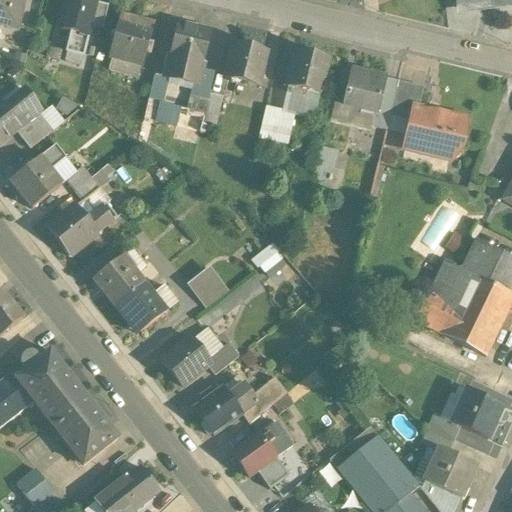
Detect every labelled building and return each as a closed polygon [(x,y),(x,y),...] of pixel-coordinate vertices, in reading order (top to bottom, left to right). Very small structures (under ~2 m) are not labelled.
[(0,0),(0,25),(15,29),(21,2),(9,0),(0,0)] [(94,3),(81,0),(66,0),(59,31),(70,34),(86,37),(89,26),(94,3)] [(107,6),(94,3),(89,26),(101,29),(107,6)] [(118,18),(108,57),(142,65),(150,32),(135,28),(136,22),(118,18)] [(206,32),(175,24),(162,79),(196,87),(197,87),(201,71),(206,48),(202,47),(206,32)] [(86,37),(70,34),(65,53),(66,53),(81,57),(86,37)] [(265,52),(232,45),(224,79),(257,87),(265,52)] [(60,52),(48,48),(45,58),(58,61),(60,52)] [(327,60),(294,52),(285,87),(288,88),(287,94),(304,98),(305,92),(318,95),(327,60)] [(81,57),(66,53),(64,62),(79,66),(81,57)] [(213,73),(201,71),(197,87),(196,87),(193,99),(194,100),(206,102),(207,99),(213,73)] [(383,80),(365,75),(365,78),(350,75),(342,107),(373,114),(375,115),(383,80)] [(396,83),(383,80),(375,115),(373,114),(369,128),(385,131),(388,118),(396,83)] [(422,89),(396,83),(388,118),(410,123),(413,107),(417,108),(422,89)] [(39,114),(18,88),(0,102),(0,104),(20,129),(37,115),(39,114)] [(223,102),(207,99),(206,102),(201,122),(218,126),(223,102)] [(201,122),(206,102),(194,100),(191,114),(190,113),(167,108),(167,110),(156,108),(152,122),(198,133),(201,122)] [(20,129),(0,104),(0,145),(9,138),(15,133),(20,129)] [(417,108),(413,107),(410,123),(404,144),(416,147),(415,153),(448,161),(455,157),(464,119),(417,108)] [(294,114),(265,108),(258,139),(287,146),(294,114)] [(20,129),(15,133),(29,151),(51,133),(37,115),(20,129)] [(198,133),(152,122),(151,128),(197,139),(198,133)] [(15,133),(9,138),(23,155),(29,151),(15,133)] [(64,160),(54,148),(38,160),(49,173),(60,164),(64,160)] [(337,153),(318,149),(309,189),(327,194),(337,153)] [(38,160),(37,159),(8,183),(31,211),(60,187),(49,173),(38,160)] [(71,178),(60,164),(49,173),(60,187),(63,184),(71,178)] [(89,181),(80,170),(71,178),(63,184),(72,195),(89,181)] [(96,190),(89,181),(72,195),(79,203),(93,192),(96,190)] [(511,184),(503,202),(511,206),(511,184)] [(79,203),(75,207),(86,221),(105,206),(93,192),(79,203)] [(86,221),(75,207),(46,230),(68,258),(97,235),(96,234),(115,219),(105,206),(86,221)] [(457,256),(467,242),(454,234),(445,248),(457,256)] [(511,259),(474,241),(460,269),(445,262),(430,292),(456,305),(472,275),(511,295),(511,259)] [(261,274),(282,258),(271,244),(250,259),(261,274)] [(121,260),(143,287),(155,276),(133,250),(121,260)] [(143,287),(121,260),(93,283),(114,309),(143,287)] [(209,308),(225,294),(204,270),(188,283),(209,308)] [(511,295),(472,275),(456,305),(430,292),(415,322),(485,357),(511,300),(511,295)] [(155,276),(143,287),(165,314),(177,304),(155,276)] [(143,287),(114,309),(137,337),(165,314),(143,287)] [(0,337),(23,320),(3,294),(0,296),(0,337)] [(189,339),(161,361),(182,388),(207,369),(210,366),(207,362),(221,351),(206,332),(192,343),(189,339)] [(221,351),(207,362),(210,366),(207,369),(214,378),(238,358),(228,345),(221,351)] [(117,440),(49,353),(38,362),(26,371),(15,380),(33,404),(82,467),(117,440)] [(22,364),(22,367),(26,371),(38,362),(35,358),(32,356),(29,356),(26,357),(24,358),(22,361),(22,364)] [(15,380),(7,377),(0,382),(0,429),(33,404),(15,380)] [(221,390),(231,404),(248,392),(238,378),(221,390)] [(214,395),(210,391),(199,399),(203,403),(193,411),(203,424),(200,428),(207,436),(212,436),(214,438),(242,418),(231,404),(221,390),(214,395)] [(502,408),(466,391),(462,399),(451,423),(451,425),(457,428),(487,441),(502,408)] [(248,392),(231,404),(242,418),(258,405),(248,392)] [(445,392),(434,416),(451,423),(462,399),(445,392)] [(263,412),(258,405),(242,418),(247,425),(263,412)] [(263,412),(247,425),(256,437),(258,436),(259,437),(270,428),(274,426),(263,412)] [(434,416),(428,431),(451,441),(457,428),(451,425),(451,423),(434,416)] [(274,426),(270,428),(279,439),(267,448),(275,459),(296,444),(280,421),(274,426)] [(256,437),(231,456),(248,479),(275,459),(267,448),(279,439),(270,428),(259,437),(258,436),(256,437)] [(451,441),(428,431),(422,444),(443,454),(443,452),(446,454),(451,441)] [(418,489),(376,438),(336,471),(369,511),(389,511),(408,497),(418,489)] [(446,454),(443,452),(443,454),(437,467),(432,465),(424,484),(459,500),(460,501),(475,467),(446,454)] [(141,470),(114,490),(130,511),(135,511),(160,494),(141,470)] [(53,494),(35,471),(16,486),(34,509),(53,494)] [(453,511),(459,500),(424,484),(420,492),(436,511),(453,511)] [(130,511),(114,490),(96,504),(98,508),(101,511),(130,511)] [(53,494),(34,509),(36,511),(52,511),(61,505),(53,494)] [(419,511),(408,497),(389,511),(419,511)]
